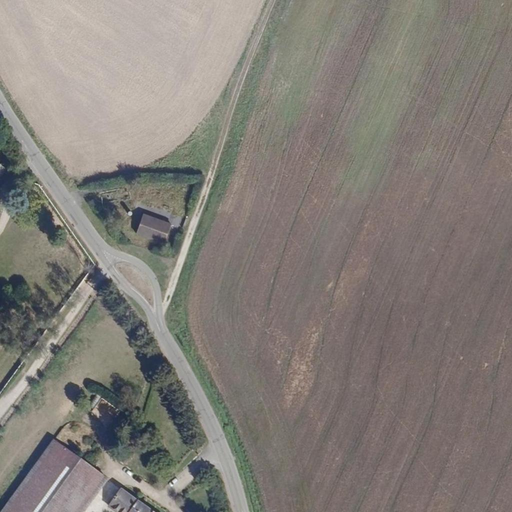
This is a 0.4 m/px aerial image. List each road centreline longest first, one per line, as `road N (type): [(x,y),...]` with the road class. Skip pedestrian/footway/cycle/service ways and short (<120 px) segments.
road 1 (track): [(158,323),(273,0)]
road 2 (residential): [(158,323),(192,382),(240,511)]
road 3 (residential): [(0,96),(33,159),(98,248)]
